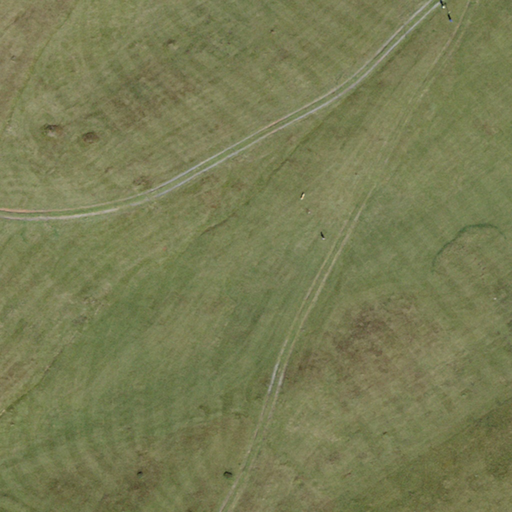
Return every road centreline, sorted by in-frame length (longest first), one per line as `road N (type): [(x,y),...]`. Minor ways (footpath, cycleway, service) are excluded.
road 1 (track): [(218,511),(324,270),(467,0)]
road 2 (track): [(437,0),(352,80),(187,182),(55,216),(0,214)]
